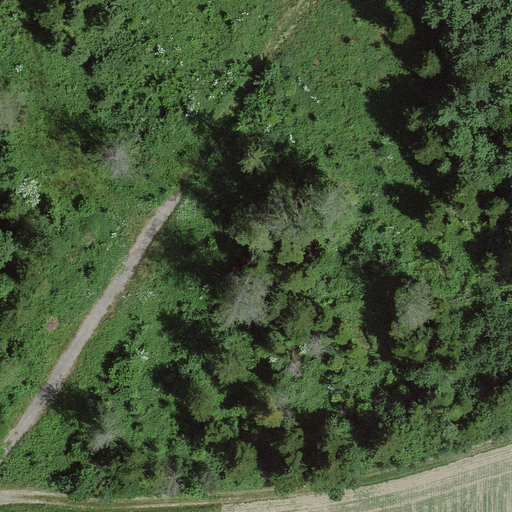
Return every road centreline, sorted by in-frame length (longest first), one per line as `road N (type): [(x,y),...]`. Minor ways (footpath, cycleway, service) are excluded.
road 1 (track): [(0,457),(308,0)]
road 2 (track): [(511,429),(265,489),(0,498)]
